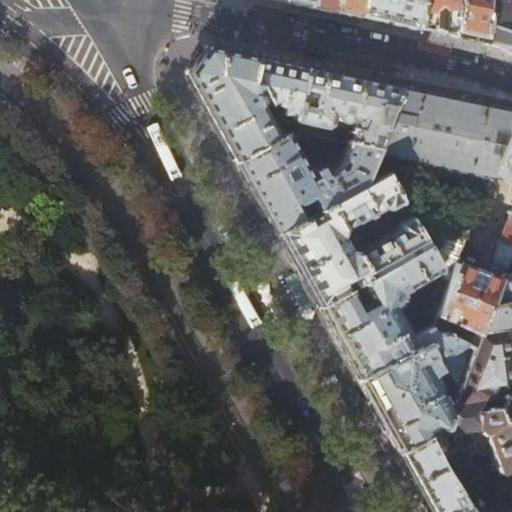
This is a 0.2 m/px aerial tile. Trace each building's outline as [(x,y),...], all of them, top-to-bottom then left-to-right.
[(308,0),(308,6),(315,8),(333,12),(333,0),(308,0)] [(362,0),(333,0),(333,12),(341,14),(361,19),(361,16),(362,0)] [(422,0),(362,0),(361,16),(389,22),(420,29),(422,0)] [(422,0),(420,29),(435,32),(453,36),(456,0),(422,0)] [(456,0),(453,36),(464,39),(481,42),(486,0),(456,0)] [(511,0),(486,0),(481,42),(499,46),(498,50),(511,55),(511,0)] [(254,57),(224,51),(184,72),(234,163),(291,131),(290,131),(285,128),(273,133),(258,107),(260,106),(260,103),(265,99),(256,83),(248,82),(254,57)] [(279,62),(254,57),(248,82),(256,83),(265,99),(278,123),(285,128),(290,131),(304,68),(279,62)] [(331,73),(304,68),(290,131),(291,131),(302,133),(327,139),(326,123),(329,114),(334,116),(335,118),(336,120),(338,121),(340,122),(342,122),(344,121),(346,120),(348,119),(352,120),(347,143),(373,149),(399,88),(331,73)] [(511,112),(431,95),(399,88),(373,149),(372,153),(490,179),(491,175),(511,123),(511,112)] [(511,123),(491,175),(511,183),(511,201),(506,216),(511,218),(511,123)] [(287,141),(302,133),(291,131),(234,163),(250,193),(274,235),(358,188),(366,168),(372,153),(373,149),(347,143),(345,143),(336,165),(321,174),(318,167),(310,172),(313,178),(309,180),(287,141)] [(383,172),(366,168),(358,188),(382,174),(383,172)] [(382,174),(358,188),(274,235),(289,263),(314,308),(423,247),(407,218),(395,224),(394,227),(394,230),(382,236),(381,234),(367,242),(368,244),(351,253),(344,251),(344,246),(343,243),(340,240),(337,238),(340,231),(383,208),(384,209),(388,209),(399,203),(382,174)] [(507,257),(511,245),(511,218),(506,216),(482,275),(498,282),(501,274),(507,257)] [(450,226),(432,265),(437,273),(445,288),(455,264),(468,233),(450,226)] [(432,265),(423,247),(314,308),(331,338),(354,379),(438,334),(429,329),(427,328),(426,327),(407,337),(390,307),(393,305),(396,302),(397,298),(397,294),(437,273),(432,265)] [(482,275),(455,264),(445,288),(439,303),(431,322),(429,329),(438,334),(464,345),(471,348),(488,306),(498,282),(482,275)] [(511,272),(501,274),(498,282),(488,306),(511,301),(511,272)] [(423,319),(431,322),(439,303),(430,300),(423,319)] [(511,301),(488,306),(471,348),(458,382),(447,409),(439,427),(437,429),(438,432),(477,429),(483,435),(495,474),(511,468),(511,301)] [(464,345),(438,334),(354,379),(370,407),(395,453),(421,438),(437,429),(439,427),(447,409),(429,377),(434,375),(431,370),(425,370),(424,368),(443,357),(464,345)] [(458,382),(471,348),(464,345),(443,357),(458,382)] [(465,511),(421,438),(395,453),(422,501),(427,511),(465,511)]
